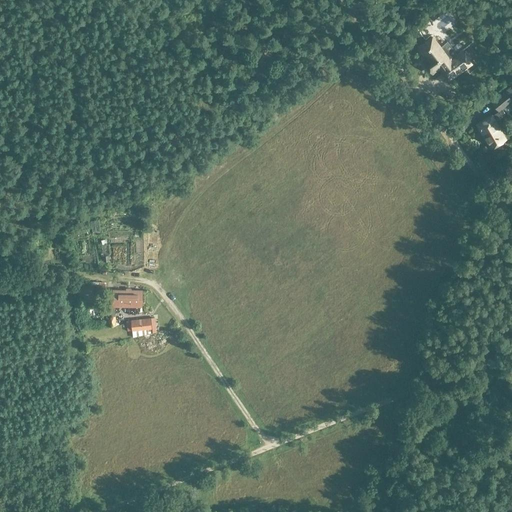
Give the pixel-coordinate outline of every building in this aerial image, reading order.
[(426,24),(440,15),(436,8),(422,17),(426,24)] [(425,41),(433,34),(428,29),(421,36),(425,41)] [(434,72),(439,67),(449,79),(469,64),(460,52),(454,57),(445,46),(441,49),(432,37),(418,47),(427,59),(425,61),(434,72)] [(500,110),(492,116),(477,124),(490,147),(492,146),(495,151),(505,145),(502,140),(505,139),(494,120),(504,113),(502,108),(511,100),(511,90),(509,92),(511,95),(510,96),(504,91),(493,102),(500,110)] [(142,291),(113,290),(113,306),(115,306),(142,306),(142,291)] [(88,302),(83,306),(87,311),(92,307),(88,302)] [(152,329),(151,318),(131,320),(132,331),(152,329)]
